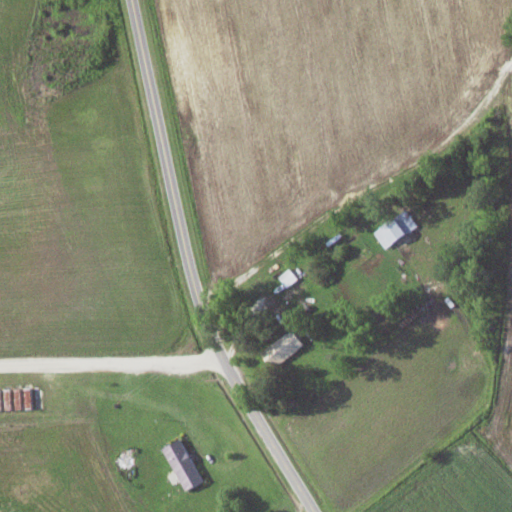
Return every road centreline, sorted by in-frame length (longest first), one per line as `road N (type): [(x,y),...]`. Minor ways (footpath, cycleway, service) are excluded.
road 1 (residential): [(316,511),(224,366),(208,323),(136,0)]
road 2 (residential): [(220,354),(0,365)]
